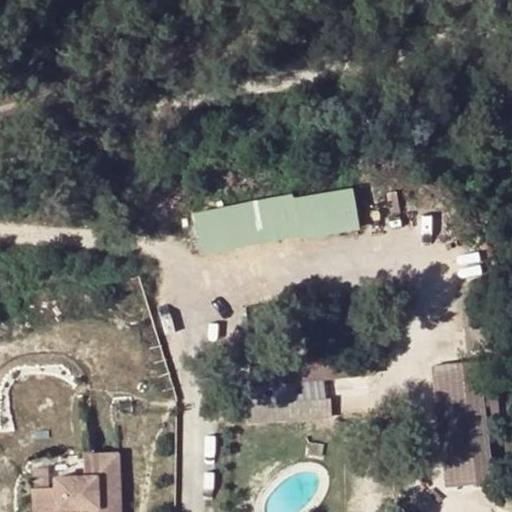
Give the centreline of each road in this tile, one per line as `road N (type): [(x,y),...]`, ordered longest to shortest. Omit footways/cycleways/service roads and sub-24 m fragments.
road 1 (track): [(0,170),(89,149),(205,102),(332,77),(511,16)]
road 2 (track): [(0,235),(182,250),(202,285),(205,384),(194,511)]
road 3 (track): [(429,511),(410,315),(397,275),(306,270),(202,285)]
